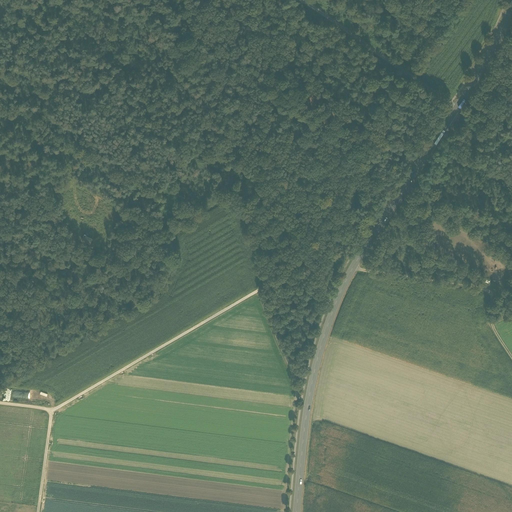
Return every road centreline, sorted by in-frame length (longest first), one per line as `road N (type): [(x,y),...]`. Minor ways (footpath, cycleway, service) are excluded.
road 1 (primary): [(296,511),(309,393),(336,299),(511,5)]
road 2 (track): [(37,511),(51,410),(258,290),(310,271)]
road 3 (track): [(0,62),(240,170),(310,271)]
road 4 (track): [(511,121),(478,104),(455,108),(297,0)]
road 5 (track): [(353,266),(493,295)]
